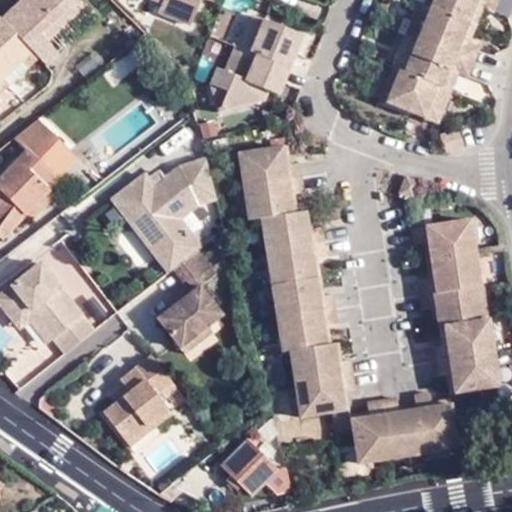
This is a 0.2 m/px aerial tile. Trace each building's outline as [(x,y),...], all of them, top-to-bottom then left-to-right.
[(20,0),(1,19),(29,49),(35,55),(45,64),(58,52),(46,39),(40,34),(54,20),(60,27),(82,4),(78,0),(20,0)] [(148,0),(157,4),(154,12),(185,26),(195,0),(148,0)] [(425,0),(422,7),(431,11),(434,0),(425,0)] [(492,15),(498,0),(434,0),(431,11),(468,26),(474,8),(482,11),(492,15)] [(405,38),(417,43),(422,28),(415,24),(422,7),(418,5),(405,38)] [(431,11),(422,7),(415,24),(422,28),(417,43),(473,65),(478,50),(468,46),(461,43),(468,26),(431,11)] [(475,28),(482,11),(474,8),(468,26),(475,28)] [(233,47),(236,48),(250,15),(241,12),(227,45),(233,47)] [(250,15),(236,48),(285,68),(298,35),(250,15)] [(19,58),(29,49),(1,19),(0,18),(0,77),(1,77),(1,76),(19,58)] [(46,39),(60,27),(54,20),(40,34),(46,39)] [(475,28),(468,26),(461,43),(468,46),(475,28)] [(207,30),(205,35),(226,44),(228,40),(207,30)] [(223,49),(226,44),(205,35),(202,41),(223,49)] [(392,70),(397,72),(404,53),(411,55),(417,43),(405,38),(392,70)] [(467,80),(473,65),(417,43),(411,55),(404,53),(397,72),(398,72),(442,90),(449,73),(458,76),(467,80)] [(236,48),(233,47),(222,71),(215,69),(209,85),(224,92),(218,108),(215,109),(215,111),(216,112),(259,101),(264,91),(268,80),(278,84),(285,68),(236,48)] [(35,55),(29,49),(19,58),(25,65),(35,55)] [(163,67),(159,72),(163,77),(168,74),(163,67)] [(379,101),(386,104),(398,72),(397,72),(392,70),(379,101)] [(451,94),(442,90),(398,72),(386,104),(416,116),(418,111),(440,120),(451,94)] [(451,94),(458,76),(449,73),(442,90),(451,94)] [(274,95),(278,84),(268,80),(264,91),(274,95)] [(438,125),(440,120),(418,111),(416,116),(438,125)] [(76,159),(38,120),(14,139),(26,150),(57,179),(76,159)] [(455,130),(436,137),(441,153),(461,146),(455,130)] [(285,146),(280,147),(283,166),(288,165),(285,146)] [(283,166),(280,147),(236,154),(247,221),(259,219),(281,351),(289,350),(299,417),(342,410),(340,392),(345,391),(353,390),(348,361),(339,361),(335,362),(332,344),(330,344),(325,345),(323,325),(328,325),(335,323),(331,294),(322,296),(318,296),(312,259),(316,258),(325,257),(320,229),(312,231),(311,231),(307,232),(303,211),(296,213),(295,213),(291,214),(288,195),(292,195),(301,193),(295,164),(288,165),(283,166)] [(4,223),(11,229),(49,190),(47,188),(57,179),(26,150),(0,177),(0,227),(1,228),(4,223)] [(109,202),(167,275),(175,268),(199,250),(201,248),(179,221),(197,206),(216,200),(205,160),(177,169),(163,180),(158,173),(148,181),(143,176),(109,202)] [(402,176),(402,179),(416,185),(417,182),(402,176)] [(410,201),(416,185),(402,179),(395,195),(410,201)] [(308,211),(303,211),(307,232),(311,231),(308,211)] [(476,286),(479,285),(466,221),(409,231),(411,246),(420,244),(421,244),(426,243),(433,278),(427,280),(419,282),(421,296),(419,297),(422,311),(430,309),(436,308),(443,344),(437,346),(429,347),(435,375),(443,374),(448,372),(452,392),(500,383),(487,318),(482,319),(476,286)] [(0,229),(6,235),(11,229),(4,223),(1,228),(1,229),(0,228),(0,229)] [(218,250),(212,243),(202,251),(208,257),(218,250)] [(433,278),(426,243),(421,244),(427,280),(433,278)] [(218,274),(199,250),(175,268),(193,291),(180,302),(182,304),(176,308),(174,307),(160,317),(182,347),(209,326),(223,314),(202,286),(218,274)] [(322,296),(316,258),(312,259),(318,296),(322,296)] [(69,352),(99,328),(45,261),(0,297),(19,321),(34,309),(57,337),(69,352)] [(481,285),(479,285),(476,286),(482,319),(487,318),(481,285)] [(430,309),(437,346),(443,344),(436,308),(430,309)] [(51,341),(57,337),(34,309),(19,321),(23,326),(33,319),(51,341)] [(213,331),(209,326),(182,347),(187,352),(213,331)] [(175,380),(154,354),(124,378),(129,384),(133,390),(121,399),(108,409),(131,437),(155,418),(159,423),(174,411),(160,392),(175,380)] [(447,393),(452,392),(448,372),(443,374),(447,393)] [(117,393),(121,399),(133,390),(129,384),(117,393)] [(368,418),(350,421),(357,465),(457,449),(449,404),(430,407),(429,401),(427,393),(413,396),(414,404),(415,410),(397,412),(397,407),(396,399),(366,403),(368,412),(368,418)] [(448,399),(429,401),(430,407),(449,404),(448,399)] [(349,415),(350,421),(368,418),(368,412),(349,415)] [(135,443),(159,423),(155,418),(131,437),(135,443)] [(255,432),(246,440),(257,451),(260,448),(269,457),(274,452),(255,432)] [(257,451),(246,440),(220,466),(230,477),(226,480),(236,490),(239,486),(250,496),(265,482),(276,471),(265,460),(269,457),(260,448),(257,451)] [(285,469),(276,471),(265,482),(277,494),(291,490),(285,469)]
